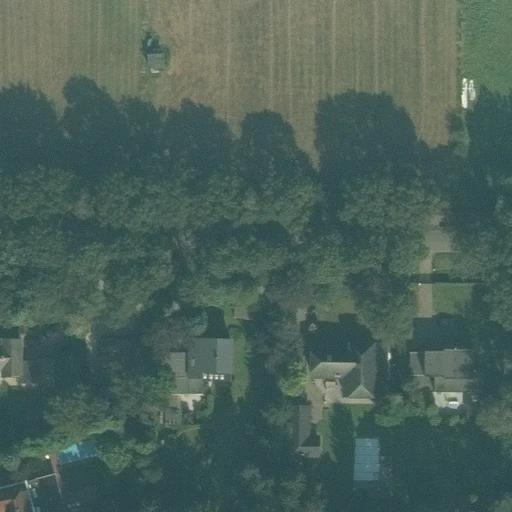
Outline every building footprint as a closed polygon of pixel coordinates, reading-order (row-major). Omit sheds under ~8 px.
[(159,66),(159,50),(143,51),(144,66),(159,66)] [(0,385),(51,386),(51,337),(0,336),(0,385)] [(239,373),(241,339),(193,337),(192,352),(164,351),(163,371),(183,372),(182,395),(209,396),(210,372),(239,373)] [(347,398),(383,398),(383,340),(315,340),(315,378),(347,378),(347,398)] [(453,392),(488,393),(488,366),(476,365),(476,348),(458,348),(457,357),(432,357),(431,377),(454,378),(453,392)] [(306,403),(286,403),(287,457),(315,456),(315,443),(307,443),(306,403)] [(161,409),(162,424),(173,424),(173,409),(161,409)] [(350,439),(350,483),(374,483),(373,439),(350,439)] [(40,511),(29,476),(0,485),(0,511),(40,511)]
